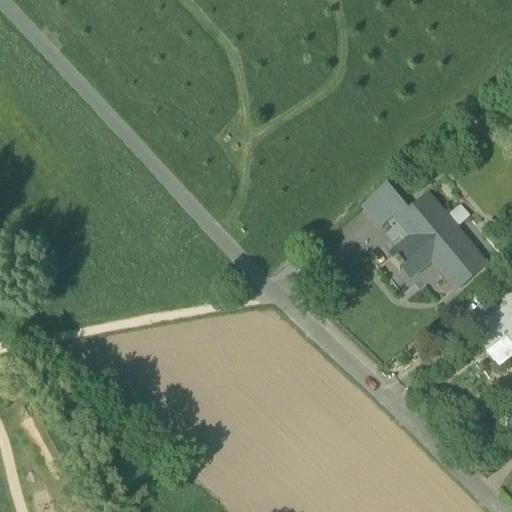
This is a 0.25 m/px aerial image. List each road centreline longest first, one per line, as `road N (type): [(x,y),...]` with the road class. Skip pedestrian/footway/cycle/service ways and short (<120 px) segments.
road 1 (residential): [(0,3),(274,299)]
road 2 (residential): [(495,511),(274,299)]
